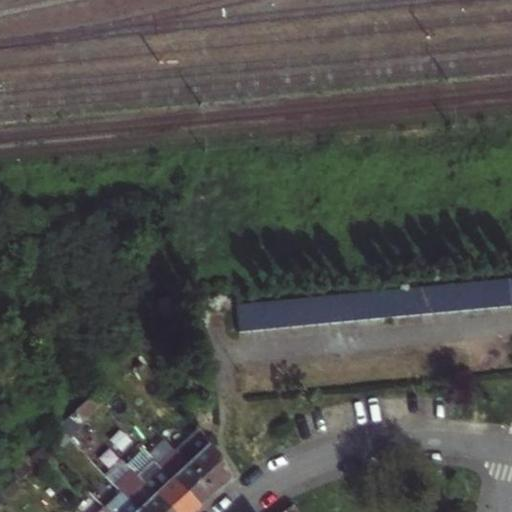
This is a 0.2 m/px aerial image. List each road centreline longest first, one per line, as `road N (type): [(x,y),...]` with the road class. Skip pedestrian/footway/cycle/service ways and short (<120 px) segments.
road 1 (residential): [(511,448),(429,438),(358,449),(275,479),(237,511)]
road 2 (residential): [(511,323),(240,348)]
